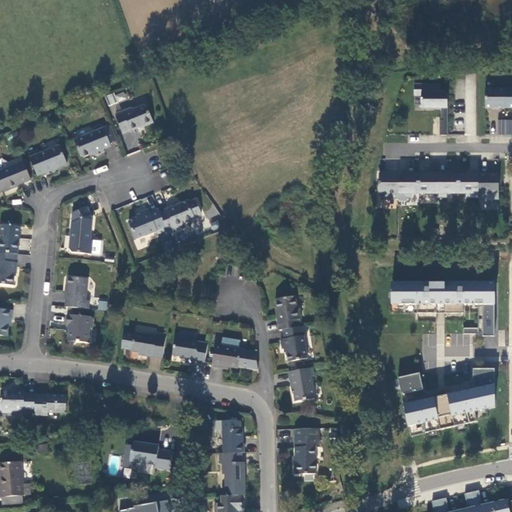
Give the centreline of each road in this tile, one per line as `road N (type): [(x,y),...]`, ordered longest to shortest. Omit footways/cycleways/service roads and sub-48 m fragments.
road 1 (residential): [(137,173),(56,196),(34,369)]
road 2 (residential): [(34,369),(255,400)]
road 3 (residential): [(381,149),(511,148)]
road 4 (residential): [(255,400),(264,385),(261,344),(237,285)]
